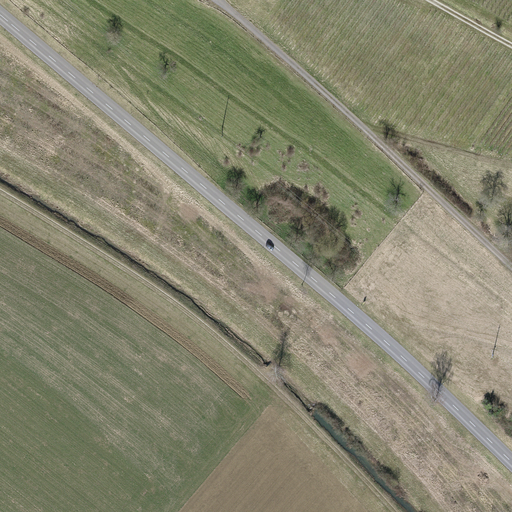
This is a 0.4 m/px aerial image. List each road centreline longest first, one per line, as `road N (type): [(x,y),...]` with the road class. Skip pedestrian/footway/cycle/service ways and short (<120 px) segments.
road 1 (secondary): [(0,13),(387,342),(511,461)]
road 2 (track): [(0,189),(194,306),(306,407),(394,511)]
road 3 (track): [(220,0),(511,265)]
road 4 (track): [(511,164),(358,121)]
